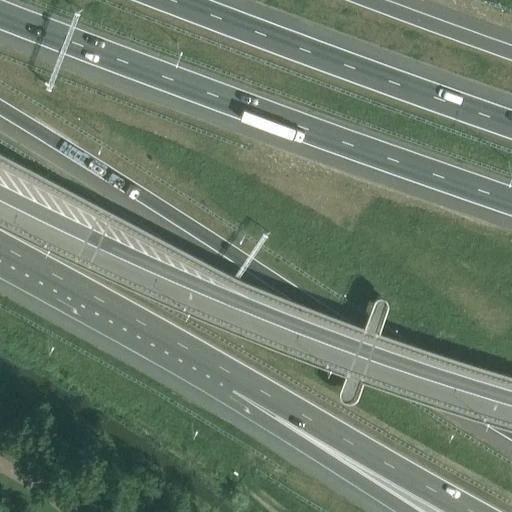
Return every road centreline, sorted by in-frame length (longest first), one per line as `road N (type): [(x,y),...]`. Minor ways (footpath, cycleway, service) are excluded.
road 1 (motorway): [(0,107),(511,435)]
road 2 (motorway): [(0,188),(334,336),(511,391)]
road 3 (motorway): [(0,16),(511,202)]
road 4 (motorway): [(511,123),(179,0)]
road 5 (motorway): [(231,387),(476,511)]
road 6 (motorway): [(0,251),(231,387)]
road 7 (motorway): [(231,387),(408,511)]
road 8 (motorway): [(511,50),(370,0)]
